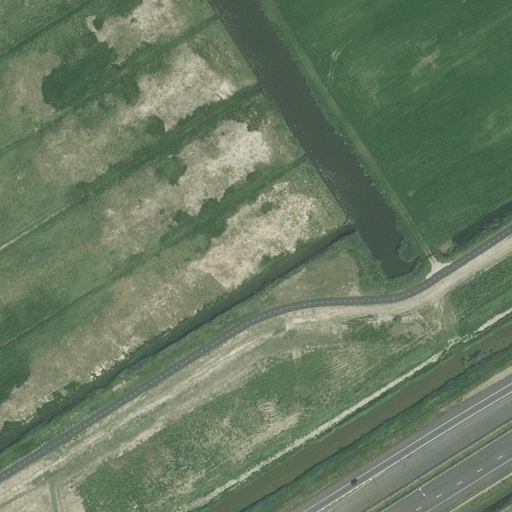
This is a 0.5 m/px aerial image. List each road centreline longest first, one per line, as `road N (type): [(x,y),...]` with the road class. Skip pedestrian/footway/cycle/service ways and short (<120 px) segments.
road 1 (motorway): [(511,404),(338,511)]
road 2 (motorway): [(408,511),(511,447)]
